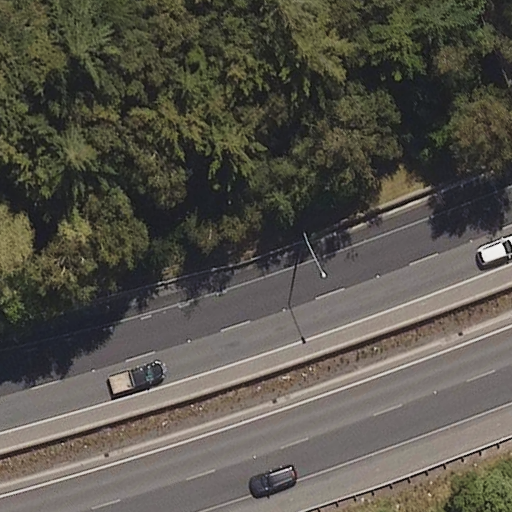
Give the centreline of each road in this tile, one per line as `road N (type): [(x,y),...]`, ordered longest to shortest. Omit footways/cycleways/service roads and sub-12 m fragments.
road 1 (motorway): [(0,395),(319,299),(511,223)]
road 2 (motorway): [(511,365),(253,459),(73,511)]
